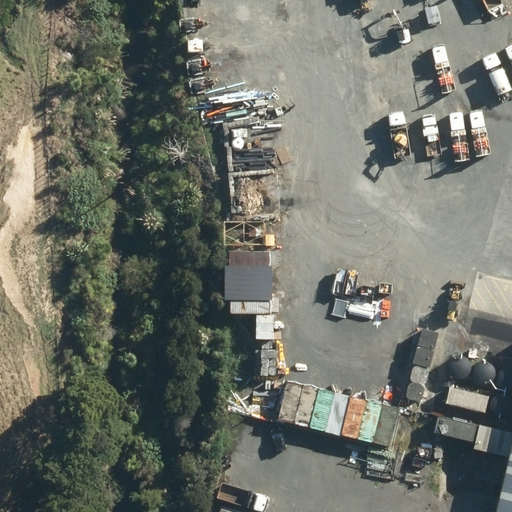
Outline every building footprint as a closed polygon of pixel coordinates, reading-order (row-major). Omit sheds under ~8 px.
[(224,262),(223,297),(268,297),(269,263),(224,262)] [(484,336),(511,342),(511,325),(488,320),(484,336)] [(447,371),(450,374),(453,376),(457,377),(460,377),(464,375),(466,372),(468,369),(468,365),(467,361),(465,358),(462,356),(459,355),(455,355),(452,356),(449,358),(447,361),(446,364),(446,367),(447,371)] [(473,377),(476,380),(479,382),(482,383),(486,382),(490,381),(492,378),(494,375),(494,371),(493,367),(491,364),(488,362),(485,361),(481,361),(478,362),(475,364),(473,367),(472,370),(472,373),(473,377)] [(499,383),(501,386),(505,388),(508,389),(511,389),(511,388),(511,367),(510,367),(507,367),(504,368),(501,370),(499,373),(498,376),(498,379),(499,383)] [(442,402),(481,412),(485,396),(445,386),(442,402)] [(490,409),(492,412),(495,414),(499,415),(503,415),(506,413),(509,410),(510,407),(511,403),(510,400),(507,397),(504,394),(501,394),(498,394),(495,395),(492,397),(490,399),(489,402),(489,406),(490,409)] [(511,511),(511,413),(507,432),(436,415),(432,430),(477,440),(476,445),(506,453),(492,511),(511,511)]
